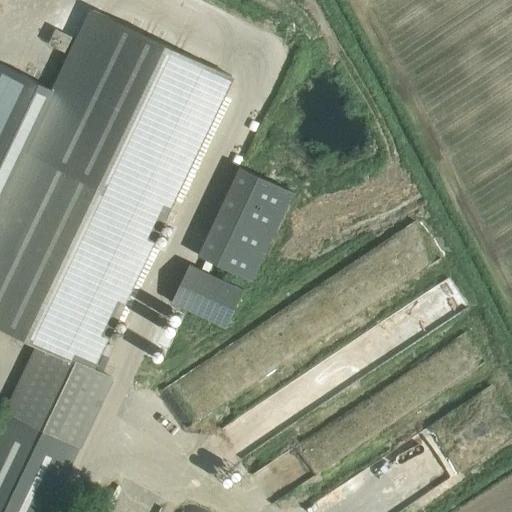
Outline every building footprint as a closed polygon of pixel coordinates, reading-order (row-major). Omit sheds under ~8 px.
[(0,204),(0,324),(39,343),(0,424),(0,511),(48,511),(113,378),(92,368),(232,74),(94,8),(56,86),(28,145),(0,204)] [(3,60),(0,66),(0,204),(28,145),(56,86),(3,60)] [(252,279),(294,191),(240,165),(198,253),(252,279)] [(420,264),(439,256),(425,221),(405,229),(420,264)] [(194,262),(174,302),(230,329),(249,288),(194,262)]
